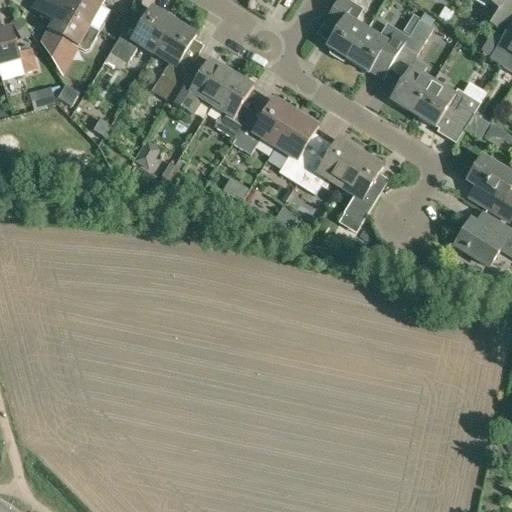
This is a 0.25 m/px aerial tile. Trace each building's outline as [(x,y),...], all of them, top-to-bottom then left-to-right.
[(100,33),(90,28),(41,0),(37,0),(31,10),(54,23),(49,32),(42,45),(63,76),(78,49),(79,49),(85,52),(89,52),(100,33)] [(41,0),(90,28),(102,7),(88,0),(41,0)] [(349,61),(367,31),(356,24),(364,12),(344,0),(339,0),(326,22),(339,30),(327,48),(333,51),(330,55),(344,63),(346,60),(349,61)] [(511,0),(475,0),(475,2),(488,10),(482,19),(504,32),(511,18),(511,0)] [(155,56),(175,24),(153,10),(139,32),(129,26),(111,55),(128,65),(140,47),(155,56)] [(409,40),(403,49),(417,58),(434,30),(431,28),(436,21),(425,14),(420,22),(409,40)] [(30,35),(21,21),(14,26),(22,40),(30,35)] [(0,23),(0,73),(2,81),(38,71),(32,51),(19,54),(12,29),(2,32),(0,23)] [(175,24),(155,56),(170,65),(162,79),(179,89),(187,77),(193,66),(183,59),(197,37),(175,24)] [(511,25),(503,40),(502,41),(496,50),(491,59),(490,61),(501,67),(503,64),(508,67),(511,65),(511,25)] [(367,31),(349,61),(370,74),(381,56),(394,64),(403,49),(409,40),(387,27),(380,39),(367,31)] [(187,77),(179,89),(171,102),(195,117),(204,103),(212,108),(232,75),(210,62),(197,83),(187,77)] [(414,116),(434,83),(423,76),(427,69),(416,63),(391,102),(414,116)] [(254,89),(232,75),(212,108),(223,115),(215,129),(235,142),(251,117),(241,110),(254,89)] [(434,83),(414,116),(436,130),(444,116),(466,129),(481,105),(458,91),(455,96),(434,83)] [(262,123),(251,117),(235,142),(233,146),(250,157),(251,158),(262,141),(276,149),(297,115),(275,102),(262,123)] [(319,129),(297,115),(276,149),(290,158),(279,175),(297,186),(315,158),(305,152),(319,129)] [(111,128),(101,122),(95,132),(104,138),(111,128)] [(511,138),(492,127),(483,141),(508,155),(511,148),(511,138)] [(315,158),(297,186),(316,197),(321,188),(326,191),(331,183),(340,189),(361,155),(339,141),(325,165),(315,158)] [(361,155),(340,189),(355,198),(344,215),(362,226),(380,198),(370,191),(384,169),(361,155)] [(510,223),(511,219),(511,194),(509,192),(511,187),(511,175),(484,158),(469,183),(495,199),(488,210),(510,223)] [(511,230),(501,224),(483,213),(475,225),(471,222),(456,248),(459,250),(490,269),(501,250),(511,256),(511,230)]
